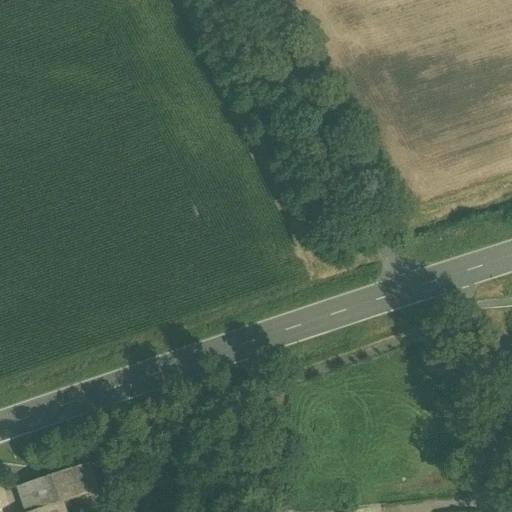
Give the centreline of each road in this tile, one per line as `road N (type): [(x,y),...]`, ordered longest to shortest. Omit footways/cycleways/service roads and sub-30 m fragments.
road 1 (unclassified): [(415,288),(248,0)]
road 2 (secondary): [(0,429),(250,341)]
road 3 (unclassified): [(250,341),(267,372),(264,511)]
road 4 (secondary): [(250,341),(415,288)]
